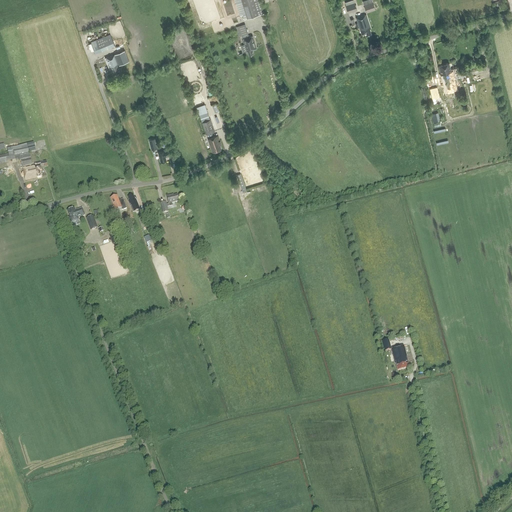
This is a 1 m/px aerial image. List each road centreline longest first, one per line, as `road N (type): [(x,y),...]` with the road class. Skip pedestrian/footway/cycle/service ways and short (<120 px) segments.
road 1 (unclassified): [(51,204),(183,175),(256,139),(331,71),(511,15)]
road 2 (unclassified): [(174,511),(51,204)]
road 3 (track): [(137,184),(91,62)]
